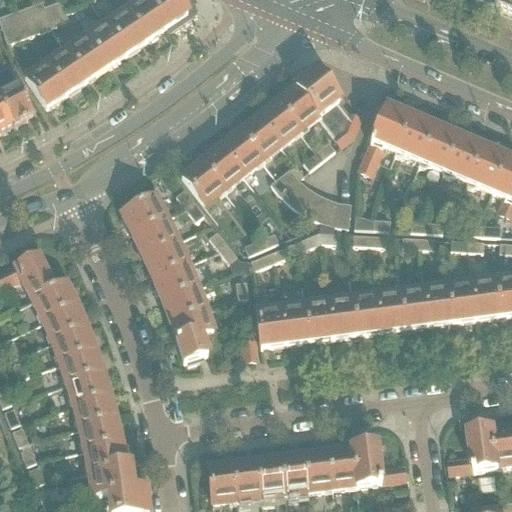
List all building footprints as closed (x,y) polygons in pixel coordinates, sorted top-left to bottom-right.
[(147,0),(144,2),(143,3),(166,33),(169,31),(172,35),(189,24),(190,23),(191,22),(192,21),(193,20),(193,19),(193,18),(194,17),(194,16),(194,15),(194,14),(194,13),(194,12),(193,11),(193,10),(193,9),(192,8),(191,8),(191,7),(190,6),(189,6),(188,5),(187,4),(186,4),(185,4),(184,4),(183,3),(182,4),(181,4),(180,4),(179,4),(178,4),(177,5),(176,5),(172,0),(147,0)] [(481,0),(479,2),(491,12),(497,15),(501,4),(493,1),(492,0),(481,0)] [(511,0),(502,0),(501,4),(497,15),(511,21),(511,0)] [(143,3),(125,15),(147,46),(166,33),(143,3)] [(60,6),(47,11),(50,18),(50,20),(64,16),(60,6)] [(42,7),(28,12),(32,24),(50,18),(47,11),(43,12),(42,7)] [(28,12),(10,18),(15,30),(32,24),(28,12)] [(125,15),(105,28),(127,60),(147,46),(125,15)] [(68,26),(64,16),(50,20),(54,31),(68,26)] [(10,18),(0,21),(0,29),(1,32),(2,35),(15,30),(10,18)] [(50,18),(32,24),(37,37),(54,31),(50,20),(50,18)] [(32,24),(15,30),(20,44),(37,37),(32,24)] [(105,28),(85,42),(106,74),(127,60),(105,28)] [(15,30),(2,35),(7,48),(20,44),(15,30)] [(85,42),(65,56),(86,87),(106,73),(85,42)] [(65,56),(45,69),(66,100),(86,87),(65,56)] [(66,100),(45,69),(24,83),(45,114),(66,100)] [(329,91),(317,75),(316,74),(314,73),(312,72),(310,72),(308,72),(307,72),(305,73),(303,74),(302,75),(301,77),(300,79),(300,81),(300,83),(300,85),(301,86),(302,88),(294,94),(318,123),(333,140),(331,142),(340,152),(351,143),(359,125),(347,120),(326,93),(329,91)] [(0,106),(12,130),(14,129),(15,131),(23,127),(23,125),(34,120),(24,102),(8,73),(0,77),(0,106)] [(299,138),(318,123),(294,94),(276,108),(299,138)] [(0,136),(3,137),(8,134),(10,131),(12,130),(0,106),(0,136)] [(281,153),(299,138),(276,108),(257,123),(281,153)] [(383,152),(395,157),(411,120),(408,119),(409,117),(396,111),(395,113),(386,110),(358,176),(370,181),(383,152)] [(417,171),(418,171),(435,131),(431,129),(433,127),(420,121),(419,124),(411,120),(395,157),(393,161),(400,164),(405,162),(419,167),(417,171)] [(262,168),(281,153),(257,123),(238,137),(262,168)] [(429,172),(443,178),(458,141),(455,140),(456,137),(444,132),(443,134),(435,131),(418,171),(424,174),(429,172)] [(238,137),(219,152),(242,182),(243,183),(262,168),(238,137)] [(465,192),(483,151),(479,150),(480,147),(468,142),(467,144),(458,141),(443,178),(441,181),(448,184),(453,182),(466,188),(465,192)] [(327,147),(314,158),(321,166),(334,156),(327,147)] [(477,192),(491,198),(507,162),(503,160),(504,157),(492,152),(491,155),(483,151),(465,192),(472,194),(477,192)] [(219,152),(200,167),(223,197),(224,198),(243,183),(242,182),(219,152)] [(302,168),(309,176),(321,166),(314,158),(302,168)] [(507,162),(491,198),(504,204),(498,219),(509,224),(511,217),(511,160),(511,161),(510,163),(507,162)] [(185,179),(181,182),(192,197),(204,213),(224,198),(223,197),(200,167),(185,179)] [(269,189),(280,202),(297,186),(289,175),(269,189)] [(306,193),(297,186),(280,202),(294,216),(308,195),(306,193)] [(184,195),(175,201),(185,213),(193,207),(184,195)] [(316,228),(325,204),(316,200),(308,195),(294,216),(316,228)] [(128,235),(132,242),(166,224),(154,202),(120,220),(122,224),(120,226),(126,236),(128,235)] [(334,233),(337,209),(325,204),(316,228),(334,233)] [(193,207),(185,213),(195,227),(203,221),(203,220),(193,207)] [(348,235),(350,210),(337,209),(334,233),(348,235)] [(372,236),(373,225),(353,218),(353,235),(372,236)] [(132,242),(143,263),(177,247),(174,241),(166,224),(132,242)] [(373,225),(372,236),(389,236),(389,226),(373,225)] [(409,238),(424,239),(425,228),(410,227),(409,238)] [(425,228),(424,239),(441,240),(441,239),(442,229),(425,228)] [(469,231),(468,242),(483,243),(483,232),(469,231)] [(483,232),(483,243),(499,244),(500,233),(483,232)] [(216,237),(208,244),(217,256),(226,249),(216,237)] [(318,238),(300,246),(305,256),(320,249),(318,241),(318,238)] [(318,238),(318,241),(320,249),(336,250),(337,240),(318,238)] [(273,239),(258,245),(262,255),(277,249),(273,239)] [(352,251),(368,252),(368,251),(369,241),(353,240),(352,251)] [(369,242),(368,252),(385,253),(385,243),(369,242)] [(401,243),(401,254),(417,255),(417,244),(401,243)] [(417,244),(417,255),(433,256),(434,245),(417,244)] [(258,245),(243,251),(248,262),(262,255),(258,245)] [(300,246),(280,254),(284,264),(305,256),(300,246)] [(450,246),(449,256),(466,257),(466,247),(450,246)] [(143,263),(153,285),(187,270),(177,247),(143,263)] [(466,247),(466,257),(482,258),(482,248),(466,247)] [(226,249),(217,256),(227,269),(236,262),(226,249)] [(511,249),(499,249),(498,259),(511,259),(511,249)] [(280,254),(265,261),(269,270),(284,264),(280,254)] [(0,291),(16,283),(28,306),(53,294),(53,293),(36,260),(0,278),(0,291)] [(265,261),(250,267),(252,270),(254,277),(269,270),(265,261)] [(236,262),(227,269),(232,280),(252,270),(250,267),(239,267),(236,262)] [(153,285),(162,308),(197,293),(187,270),(153,285)] [(511,279),(492,282),(498,323),(511,320),(511,279)] [(492,282),(470,285),(475,325),(498,323),(492,282)] [(470,285),(446,288),(451,329),(475,325),(470,285)] [(245,287),(235,289),(237,305),(247,304),(245,287)] [(28,306),(37,326),(74,309),(72,303),(74,302),(69,291),(66,292),(64,288),(53,293),(53,294),(28,306)] [(446,288),(422,291),(427,332),(451,329),(446,288)] [(422,291),(398,295),(404,335),(427,332),(422,291)] [(162,308),(171,330),(206,317),(197,293),(162,308)] [(398,295),(374,298),(380,338),(404,335),(398,295)] [(374,298),(351,301),(356,341),(380,338),(374,298)] [(351,301),(327,304),(332,344),(356,341),(351,301)] [(327,304),(303,307),(308,347),(332,344),(327,304)] [(303,307),(279,310),(284,350),(308,347),(303,307)] [(44,338),(47,347),(84,331),(82,325),(84,324),(79,313),(77,314),(74,309),(37,326),(44,338)] [(284,350),(279,310),(255,313),(260,354),(284,350)] [(206,317),(171,330),(183,368),(187,367),(188,370),(199,366),(198,363),(207,360),(201,342),(214,338),(207,319),(206,317)] [(53,361),(55,368),(93,353),(90,347),(93,346),(89,337),(87,338),(84,331),(47,347),(53,361)] [(2,350),(9,364),(18,359),(12,345),(2,350)] [(242,349),(245,367),(256,366),(253,348),(242,349)] [(55,368),(62,389),(101,376),(99,370),(102,369),(97,357),(95,358),(93,353),(55,368)] [(10,370),(17,384),(27,379),(20,365),(10,370)] [(65,397),(69,411),(108,399),(106,393),(109,392),(105,381),(103,381),(101,376),(62,389),(65,397)] [(0,393),(0,410),(1,412),(11,408),(3,392),(0,393)] [(73,427),(75,435),(114,422),(112,412),(115,412),(112,404),(110,404),(108,399),(69,411),(73,427)] [(2,416),(9,432),(19,427),(12,412),(2,416)] [(75,435),(80,455),(120,445),(119,439),(121,438),(119,427),(116,427),(114,422),(75,435)] [(501,435),(493,436),(498,473),(511,471),(511,430),(501,432),(501,435)] [(10,435),(17,451),(27,446),(19,431),(10,435)] [(498,473),(493,436),(469,439),(472,464),(449,467),(450,480),(498,473)] [(80,455),(84,477),(125,470),(124,462),(126,462),(124,450),(122,450),(120,445),(80,455)] [(18,454),(25,470),(35,466),(28,450),(18,454)] [(375,451),(350,455),(355,492),(403,486),(401,473),(378,476),(375,451)] [(330,457),(327,458),(331,495),(355,492),(350,455),(342,456),(342,453),(330,455),(330,457)] [(306,460),(303,461),(307,498),(331,495),(327,458),(318,459),(318,456),(306,458),(306,460)] [(282,463),(279,464),(283,501),(307,498),(303,461),(290,463),(290,459),(282,461),(282,463)] [(258,467),(255,467),(260,504),(283,501),(279,464),(271,465),(270,462),(258,464),(258,467)] [(235,470),(231,470),(236,508),(260,504),(255,467),(247,468),(246,465),(234,467),(235,470)] [(236,508),(231,470),(223,471),(223,468),(210,470),(211,473),(206,473),(211,511),(236,508)] [(85,478),(88,499),(91,498),(107,496),(132,493),(128,469),(125,470),(84,477),(85,478)] [(26,475),(34,491),(43,486),(36,470),(26,475)] [(36,495),(42,511),(45,511),(53,509),(46,492),(36,495)] [(91,498),(88,499),(88,504),(104,501),(105,511),(146,511),(144,492),(132,493),(107,496),(91,498)]
